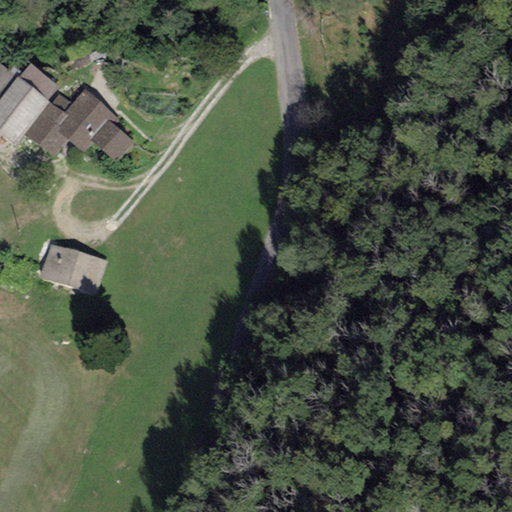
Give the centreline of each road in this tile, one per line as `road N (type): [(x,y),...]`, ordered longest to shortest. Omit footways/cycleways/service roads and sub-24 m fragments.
road 1 (unclassified): [(170,511),(292,239),(280,0)]
road 2 (unknown): [(150,185),(244,61),(285,39)]
